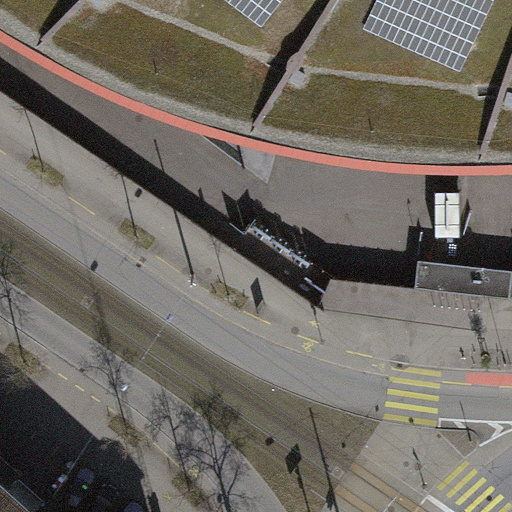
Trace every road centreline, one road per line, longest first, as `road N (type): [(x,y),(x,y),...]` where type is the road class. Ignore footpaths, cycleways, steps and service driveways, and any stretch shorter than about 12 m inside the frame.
road 1 (tertiary): [(511,430),(340,385),(233,345),(0,189)]
road 2 (tertiary): [(0,295),(207,446),(261,511)]
